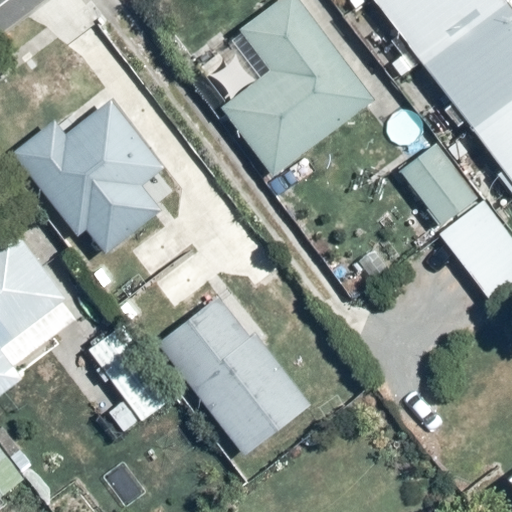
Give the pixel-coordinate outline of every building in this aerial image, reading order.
[(369,98),(294,0),(277,0),(237,30),(266,70),(220,105),(271,172),(369,98)] [(511,0),(371,0),(468,127),(511,184),(511,0)] [(169,162),(108,87),(60,125),(53,116),(10,150),(75,231),(83,225),(103,251),(157,208),(139,186),(169,162)] [(478,203),(434,142),(397,168),(442,231),(437,234),(492,307),(511,292),(511,240),(482,201),(478,203)] [(64,301),(0,212),(0,390),(18,377),(12,368),(78,320),(64,301)] [(306,403),(216,290),(153,341),(243,453),(306,403)] [(175,394),(121,321),(84,348),(123,400),(99,418),(114,439),(175,394)] [(0,491),(21,474),(0,449),(0,491)]
